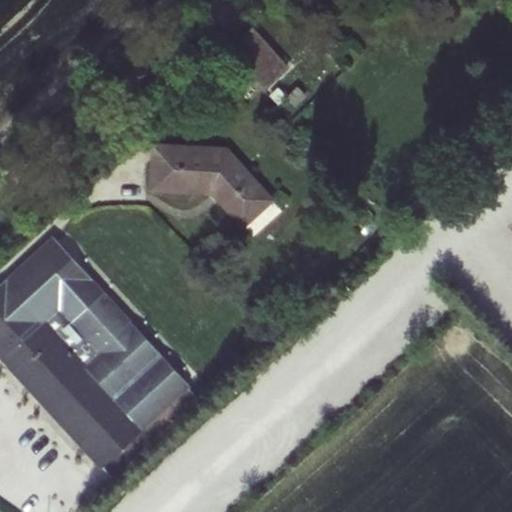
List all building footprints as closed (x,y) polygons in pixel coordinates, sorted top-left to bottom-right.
[(220,55),(181,15),(174,21),(214,60),(220,55)] [(254,23),(231,45),(270,86),(293,64),(254,23)] [(217,155),(146,153),(146,192),(204,194),(234,225),(260,201),(217,155)] [(0,325),(64,268),(45,248),(0,288),(0,325)] [(86,293),(64,268),(0,325),(0,372),(37,412),(81,373),(74,366),(90,351),(60,317),(86,293)] [(74,366),(81,373),(123,334),(86,293),(60,317),(90,351),(74,366)] [(175,391),(123,334),(81,373),(132,430),(175,391)] [(89,470),(132,430),(81,373),(37,412),(89,470)]
